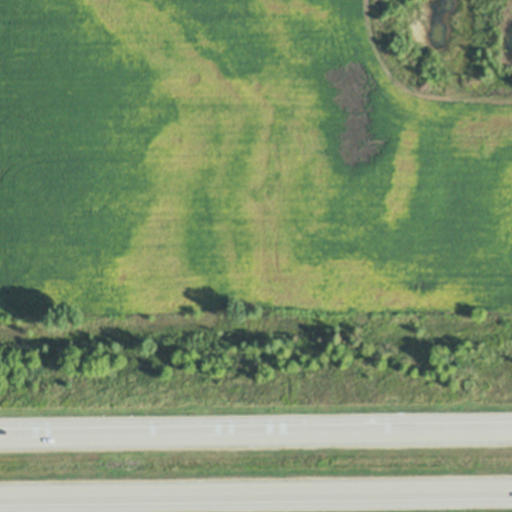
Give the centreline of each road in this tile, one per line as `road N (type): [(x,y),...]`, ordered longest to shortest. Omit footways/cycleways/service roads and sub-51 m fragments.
road 1 (motorway): [(511,433),(0,443)]
road 2 (motorway): [(0,499),(511,490)]
